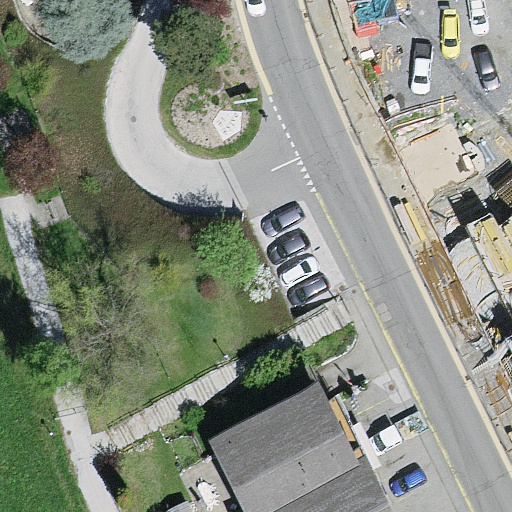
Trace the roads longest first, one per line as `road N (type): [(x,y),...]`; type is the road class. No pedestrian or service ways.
road 1 (secondary): [(499,511),(322,146),(270,0)]
road 2 (residential): [(100,511),(79,465),(0,116)]
